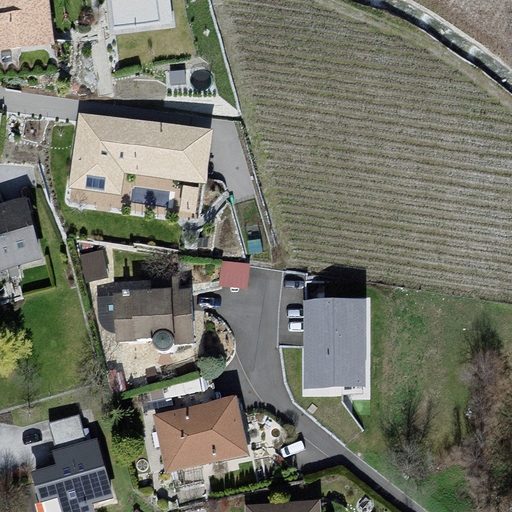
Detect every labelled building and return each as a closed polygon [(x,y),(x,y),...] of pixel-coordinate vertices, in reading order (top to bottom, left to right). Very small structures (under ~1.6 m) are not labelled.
[(0,0),(0,49),(54,44),(49,0),(0,0)] [(172,23),(169,0),(111,0),(115,30),(172,23)] [(213,129),(78,112),(68,189),(121,195),(123,174),(206,184),(213,129)] [(45,194),(0,203),(0,276),(60,264),(45,194)] [(83,242),(85,279),(107,278),(106,241),(83,242)] [(223,284),(251,286),(252,259),(224,258),(223,284)] [(214,288),(103,296),(108,369),(219,361),(214,288)] [(367,300),(305,299),(303,387),(365,388),(367,300)] [(257,392),(159,415),(174,479),(272,456),(257,392)] [(82,414),(51,422),(58,449),(88,441),(82,414)] [(116,445),(41,466),(54,511),(91,511),(132,500),(116,445)] [(337,511),(336,497),(251,505),(251,511),(337,511)]
